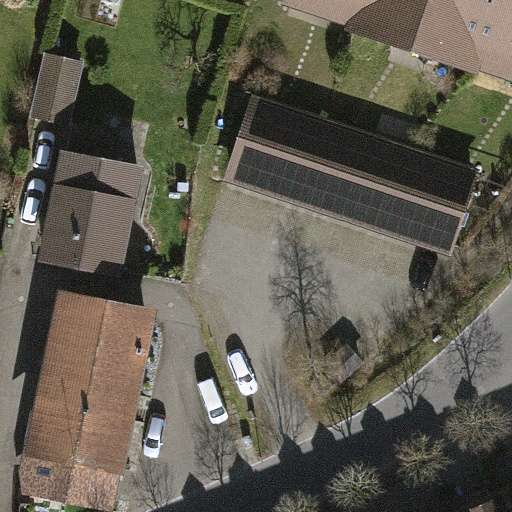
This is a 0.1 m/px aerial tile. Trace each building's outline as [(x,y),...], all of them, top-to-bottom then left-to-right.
[(511,0),(277,0),(275,5),(511,91),(511,0)] [(41,60),(30,119),(68,127),(80,67),(41,60)] [(474,172),(250,94),(219,184),(443,261),(474,172)] [(54,148),(34,256),(116,271),(137,164),(54,148)] [(154,319),(58,301),(27,461),(123,480),(154,319)] [(407,511),(400,499),(370,511),(511,511),(511,471),(412,511),(407,511)] [(81,473),(74,498),(117,508),(124,484),(81,473)]
